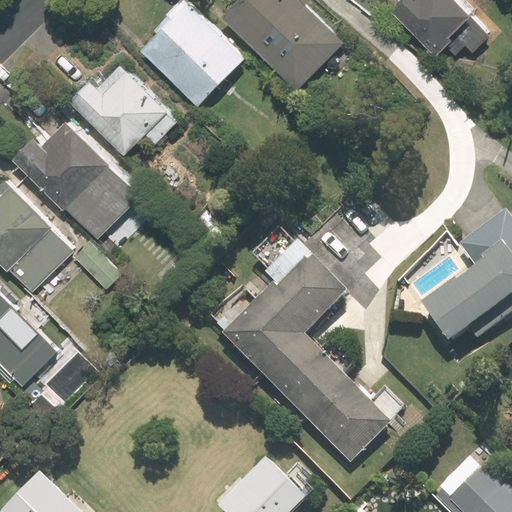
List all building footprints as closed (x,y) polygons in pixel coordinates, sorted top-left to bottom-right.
[(246,58),(187,0),(182,0),(177,1),(154,29),(157,32),(141,49),(198,107),(246,58)] [(346,42),(305,0),(226,0),(216,10),(295,91),(346,42)] [(474,53),(492,34),(457,0),(401,0),(390,11),(437,57),(447,47),(456,55),(466,45),(474,53)] [(178,119),(121,62),(106,77),(98,69),(69,98),(125,154),(144,134),(153,144),(178,119)] [(142,196),(65,117),(44,138),(36,129),(9,155),(95,242),(142,196)] [(0,186),(0,266),(29,297),(73,255),(107,291),(122,277),(75,228),(64,239),(7,179),(0,186)] [(511,208),(510,206),(458,246),(475,268),(418,312),(446,348),(471,328),(478,338),(511,312),(511,208)] [(370,406),(305,341),(350,296),(282,228),(252,257),(268,274),(263,279),(272,288),(263,297),(221,339),(349,467),(407,410),(386,389),(370,406)] [(0,288),(0,364),(23,388),(62,350),(38,326),(22,342),(4,324),(20,308),(0,288)] [(0,464),(17,449),(0,429),(0,464)] [(511,511),(511,489),(482,456),(439,496),(453,511),(511,511)] [(283,471),(272,460),(218,510),(220,511),(301,511),(318,497),(289,465),(283,471)] [(93,511),(77,495),(71,501),(50,481),(19,511),(93,511)]
